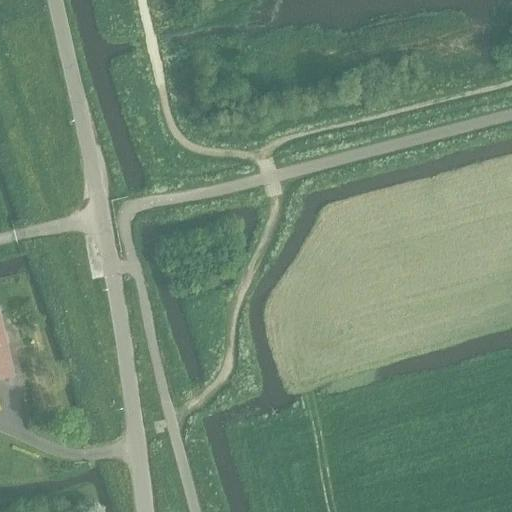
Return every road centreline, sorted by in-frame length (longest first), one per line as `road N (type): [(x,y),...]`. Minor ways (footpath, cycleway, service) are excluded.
road 1 (unknown): [(172,421),(229,373),(233,323),(276,201),(264,165),(246,154),(197,155),(177,139),(139,0)]
road 2 (unclassified): [(55,0),(112,269)]
road 3 (unknown): [(511,87),(279,145),(264,165)]
road 4 (unclassified): [(146,511),(112,269)]
road 5 (track): [(329,511),(312,392)]
